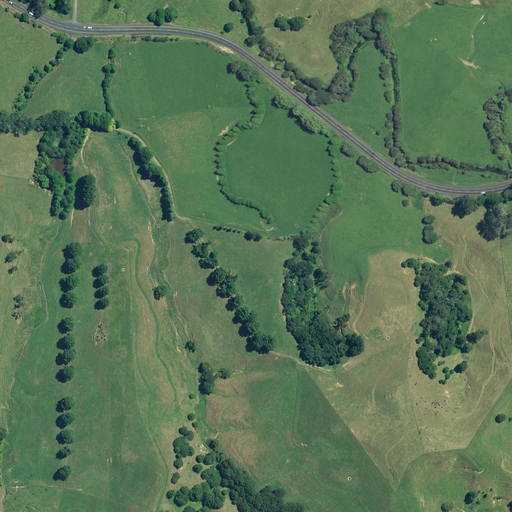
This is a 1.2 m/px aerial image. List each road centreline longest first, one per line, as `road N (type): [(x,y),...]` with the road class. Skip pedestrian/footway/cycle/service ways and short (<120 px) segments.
road 1 (primary): [(12,0),(75,27),(212,36),(400,173),(455,191),(511,184)]
road 2 (track): [(178,511),(151,383),(135,349),(134,302),(100,234),(88,184),(85,121)]
road 3 (track): [(303,365),(286,359),(253,318),(164,155),(127,130),(85,121)]
road 4 (track): [(378,511),(322,474),(300,435),(303,365)]
